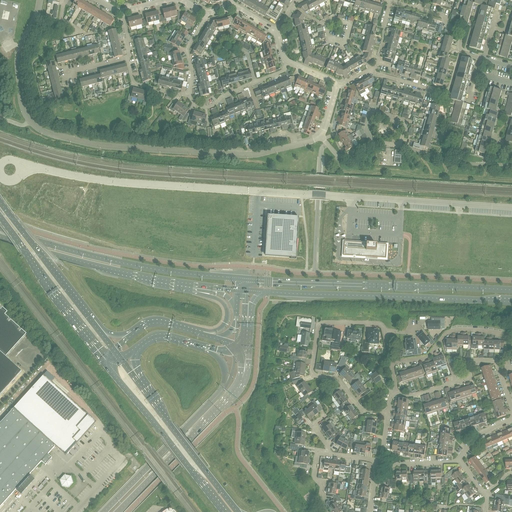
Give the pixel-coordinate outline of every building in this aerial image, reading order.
[(74,0),(73,4),(76,6),(75,7),(77,8),(81,0),(80,0),(74,0)] [(79,8),(82,10),(86,3),(81,0),(77,8),(78,9),(79,8)] [(249,0),(246,6),(251,9),(255,0),(249,0)] [(260,3),(257,1),(257,0),(255,0),(251,9),(255,11),(260,3)] [(310,0),(308,0),(302,3),(305,9),(308,8),(309,10),(314,7),(310,0)] [(278,2),(273,10),(280,14),(285,6),(278,2)] [(493,9),(498,11),(500,5),(489,2),(488,8),(493,9)] [(82,10),(85,11),(84,13),(86,14),(91,6),(86,3),(82,10)] [(255,11),(260,14),(265,6),(260,3),(255,11)] [(304,10),(305,9),(302,3),(299,5),(297,8),(303,12),(304,10)] [(88,13),(91,15),(95,9),(91,6),(86,14),(87,15),(88,13)] [(269,9),(265,6),(260,14),(265,17),(265,16),(269,9)] [(484,7),(482,6),(480,11),(491,14),(493,9),(488,8),(486,7),(484,7)] [(175,7),(168,9),(171,18),(177,16),(178,20),(180,16),(180,15),(179,11),(176,12),(175,7)] [(91,15),(94,17),(92,21),(94,22),(100,12),(95,9),(91,15)] [(162,11),(163,15),(161,16),(163,22),(166,21),(165,19),(171,18),(168,9),(162,11)] [(273,11),(269,9),(265,16),(276,22),(280,14),(273,10),(273,11)] [(398,21),(400,21),(403,10),(400,10),(400,11),(396,10),(394,18),(398,19),(398,21)] [(402,21),(406,22),(408,14),(405,13),(406,11),(403,10),(400,21),(402,22),(402,21)] [(469,19),(471,14),(462,12),(459,11),(458,16),(461,17),(469,19)] [(479,15),(479,16),(489,19),(490,18),(491,14),(480,11),(479,15)] [(98,19),(101,21),(104,14),(100,12),(94,22),(95,23),(98,19)] [(159,23),(162,22),(163,22),(161,16),(159,16),(157,12),(151,13),(153,22),(159,21),(159,23)] [(148,26),(148,23),(153,22),(151,13),(144,15),(146,20),(144,20),(145,26),(148,26)] [(180,23),(181,21),(186,24),(190,16),(185,13),(182,17),(180,16),(180,15),(180,16),(178,20),(177,21),(180,23)] [(304,17),(298,13),(296,16),(294,14),(291,18),(294,20),(295,22),(294,22),(296,27),(297,27),(303,25),(302,21),(304,17)] [(409,24),(411,25),(414,14),(412,13),(411,14),(408,14),(406,22),(410,23),(409,24)] [(101,21),(103,23),(101,26),(103,27),(109,17),(104,14),(101,21)] [(416,28),(420,17),(417,16),(417,14),(414,14),(411,25),(413,25),(414,24),(417,25),(416,28)] [(142,27),(145,26),(144,20),(141,21),(140,16),(134,18),(136,26),(141,25),(142,27)] [(196,20),(190,16),(186,24),(191,27),(196,20)] [(479,16),(477,21),(488,25),(489,19),(479,16)] [(114,20),(109,17),(103,27),(105,28),(107,25),(110,26),(114,20)] [(230,25),(231,25),(234,20),(231,19),(230,17),(227,18),(227,20),(222,21),(223,27),(230,25)] [(416,28),(422,30),(423,27),(425,22),(422,21),(422,18),(420,17),(416,28)] [(129,28),(136,26),(134,18),(127,19),(129,28)] [(235,18),(234,20),(231,25),(234,27),(233,29),(235,30),(241,21),(235,18)] [(422,30),(428,32),(431,20),(429,19),(428,23),(425,22),(423,27),(422,30)] [(440,26),(436,25),(433,24),(434,21),(431,20),(428,32),(434,33),(434,32),(438,33),(440,26)] [(211,22),(209,25),(211,26),(211,27),(216,29),(216,28),(223,27),(222,21),(216,22),(216,21),(211,22)] [(246,24),(241,21),(235,30),(237,32),(238,30),(241,32),(246,24)] [(477,21),(476,25),(476,27),(487,30),(488,25),(477,21)] [(241,32),(246,35),(251,27),(246,24),(241,32)] [(208,25),(205,30),(212,34),(216,29),(211,27),(211,26),(209,25),(208,25)] [(247,40),(249,36),(252,38),(256,30),(251,27),(246,35),(244,38),(247,40)] [(485,35),(487,30),(476,27),(474,32),(485,35)] [(401,32),(389,28),(389,31),(392,32),(391,35),(399,38),(401,32)] [(108,32),(109,35),(105,36),(105,38),(108,37),(117,35),(115,30),(108,31),(108,32)] [(205,30),(202,35),(209,40),(212,34),(205,30)] [(252,38),(257,41),(261,33),(256,30),(252,38)] [(181,31),(180,34),(177,32),(174,37),(181,42),(185,37),(186,37),(187,35),(181,31)] [(484,40),(485,35),(474,32),(473,37),(484,40)] [(257,41),(262,44),(265,39),(267,37),(261,33),(257,41)] [(301,42),(310,40),(313,39),(312,34),(309,35),(300,37),(301,42)] [(506,35),(502,34),(501,40),(511,43),(511,41),(511,37),(506,35)] [(202,35),(199,40),(206,45),(209,40),(202,35)] [(364,35),(367,36),(365,41),(374,44),(376,38),(373,38),(364,35)] [(387,37),(386,40),(397,43),(399,38),(391,35),(390,38),(387,37)] [(440,37),(444,38),(443,42),(451,44),(452,38),(440,35),(440,37)] [(168,41),(170,43),(178,47),(181,42),(174,37),(171,36),(168,41)] [(482,45),(484,40),(473,37),(471,42),(482,45)] [(143,38),(135,40),(136,46),(144,45),(143,38)] [(263,44),(264,51),(264,52),(270,50),(269,44),(270,44),(269,41),(268,41),(265,39),(262,44),(263,44)] [(199,40),(196,45),(203,50),(206,45),(199,40)] [(389,44),(388,47),(396,49),(397,43),(386,40),(385,43),(389,44)] [(501,40),(499,45),(510,48),(511,43),(501,40)] [(470,48),(475,49),(481,51),(482,45),(471,42),(470,48)] [(192,55),(194,52),(200,55),(203,50),(196,45),(191,54),(192,55)] [(509,53),(510,48),(499,45),(498,50),(509,53)] [(441,49),(440,52),(448,54),(449,49),(438,46),(437,48),(441,49)] [(365,53),(364,55),(370,57),(373,49),(364,47),(362,52),(365,53)] [(383,49),(383,52),(394,55),(396,49),(388,47),(387,50),(383,49)] [(171,56),(172,60),(181,58),(179,52),(173,53),(172,52),(173,49),(164,48),(164,52),(166,52),(167,56),(171,56)] [(138,52),(139,58),(147,56),(146,52),(149,52),(149,50),(138,52)] [(496,56),(507,59),(509,53),(498,50),(496,56)] [(303,64),(307,65),(308,63),(312,65),(312,63),(316,55),(315,57),(311,55),(310,51),(303,53),(302,53),(303,58),(304,58),(305,61),(303,64)] [(384,62),(390,63),(391,60),(394,61),(396,56),(394,55),(383,52),(382,54),(385,55),(384,59),(384,62)] [(321,57),(316,55),(312,63),(317,65),(321,57)] [(264,58),(265,64),(273,62),(272,56),(264,58)] [(359,56),(354,59),(359,67),(366,62),(363,57),(361,58),(359,56)] [(322,68),(323,66),(326,59),(321,57),(317,65),(322,68)] [(175,66),(176,68),(185,70),(183,64),(182,64),(181,58),(172,60),(173,66),(175,66)] [(466,64),(472,66),(474,67),(476,62),(473,61),(462,58),(461,61),(461,63),(466,64)] [(194,61),(196,67),(204,65),(202,59),(194,61)] [(354,69),(359,67),(354,59),(349,61),(354,69)] [(329,60),(326,68),(331,70),(335,62),(329,60)] [(54,61),(46,63),(42,64),(42,66),(43,66),(44,69),(48,69),(55,67),(54,61)] [(350,72),(354,69),(349,61),(345,64),(350,72)] [(275,71),(275,68),(273,62),(265,64),(266,70),(265,70),(266,74),(275,71)] [(336,72),(335,74),(339,64),(335,62),(331,70),(336,72)] [(398,62),(396,70),(399,71),(398,74),(401,75),(404,63),(398,62)] [(405,72),(408,73),(410,65),(404,63),(401,75),(404,75),(405,72)] [(464,70),(470,71),(473,72),(474,67),(472,66),(466,64),(461,63),(460,66),(459,68),(464,70)] [(350,73),(350,72),(345,64),(346,66),(342,68),(339,67),(339,64),(335,74),(340,76),(340,75),(343,77),(344,79),(348,77),(347,75),(350,73)] [(410,77),(413,78),(416,66),(410,65),(408,73),(411,74),(410,77)] [(420,76),(422,68),(416,66),(413,78),(415,79),(416,75),(420,76)] [(48,69),(48,72),(44,73),(44,75),(56,72),(55,67),(48,69)] [(141,76),(149,74),(151,74),(149,68),(148,68),(147,68),(142,70),(139,70),(141,76)] [(463,75),(469,77),(471,77),(473,72),(470,71),(464,70),(459,68),(458,73),(463,75)] [(252,78),(249,70),(243,71),(245,80),(252,78)] [(457,76),(456,79),(467,82),(470,82),(470,83),(471,77),(469,77),(463,75),(458,73),(458,74),(457,76)] [(226,76),(226,79),(227,78),(228,84),(234,83),(232,74),(226,76)] [(158,82),(157,84),(163,86),(165,77),(159,76),(158,82)] [(163,86),(169,87),(172,77),(169,76),(169,78),(165,77),(163,86)] [(284,76),(281,77),(286,89),(291,86),(288,79),(285,80),(284,76)] [(367,77),(365,78),(370,88),(372,87),(371,86),(375,84),(373,80),(371,76),(368,78),(367,77)] [(50,79),(51,82),(47,83),(47,85),(59,82),(58,77),(50,79)] [(280,82),(277,83),(280,91),(286,89),(281,77),(279,78),(279,80),(280,82)] [(296,88),(297,86),(300,88),(304,80),(301,79),(301,78),(299,77),(294,87),(296,88)] [(220,80),(222,88),(229,87),(228,84),(227,78),(226,79),(220,80)] [(363,81),(360,83),(363,88),(364,90),(368,88),(368,89),(370,88),(365,78),(362,80),(363,80),(363,81)] [(442,86),(444,81),(435,78),(432,78),(432,80),(433,80),(432,84),(435,84),(442,86)] [(456,80),(455,83),(455,84),(468,88),(470,82),(467,82),(456,79),(456,80)] [(181,90),(183,82),(177,80),(175,89),(181,90)] [(300,88),(304,90),(303,91),(305,92),(310,81),(307,80),(306,82),(304,80),(300,88)] [(384,80),(380,95),(386,97),(388,88),(385,87),(387,81),(384,80)] [(273,81),(270,82),(274,93),(280,91),(277,83),(274,84),(273,81)] [(308,91),(311,93),(315,85),(312,84),(312,82),(310,81),(305,92),(307,92),(308,91)] [(269,86),(266,87),(269,94),(269,95),(274,93),(270,82),(267,83),(269,86)] [(357,83),(354,84),(350,86),(349,88),(354,90),(356,88),(359,93),(360,95),(365,92),(364,90),(363,88),(360,83),(357,84),(357,83)] [(453,85),(453,86),(454,86),(453,89),(467,93),(468,88),(455,84),(455,83),(454,83),(453,85)] [(254,91),(256,96),(262,94),(263,98),(269,95),(269,94),(266,87),(263,88),(262,85),(259,86),(260,89),(254,91)] [(311,93),(315,94),(314,95),(316,96),(321,86),(318,85),(318,86),(315,85),(311,93)] [(319,96),(323,98),(326,90),(323,88),(323,87),(321,86),(316,96),(318,97),(319,96)] [(386,97),(392,98),(395,86),(392,86),(391,89),(388,88),(386,97)] [(398,87),(395,86),(392,98),(391,101),(397,102),(397,100),(400,92),(397,91),(398,87)] [(53,89),(54,93),(49,94),(50,96),(62,93),(60,88),(53,89)] [(355,93),(356,88),(354,90),(349,88),(348,91),(348,94),(344,93),(343,96),(355,99),(356,93),(355,93)] [(500,96),(501,91),(491,88),(489,94),(501,98),(501,96),(500,96)] [(130,101),(131,97),(137,99),(139,90),(133,89),(132,95),(129,94),(127,100),(130,101)] [(200,97),(209,95),(207,89),(199,91),(200,97)] [(403,92),(400,92),(397,100),(401,101),(401,103),(403,104),(403,102),(406,90),(404,89),(403,92)] [(450,94),(452,94),(465,98),(467,93),(453,89),(453,92),(451,92),(450,94)] [(145,106),(147,99),(144,98),(146,92),(139,90),(137,99),(143,100),(142,105),(145,106)] [(403,102),(409,103),(411,95),(408,94),(409,91),(406,90),(403,102)] [(409,103),(415,105),(418,93),(415,92),(414,96),(411,95),(409,103)] [(421,106),(423,98),(420,97),(421,94),(418,93),(415,105),(421,106)] [(450,99),(453,100),(455,101),(456,101),(461,103),(461,102),(464,103),(465,98),(452,94),(450,99)] [(499,98),(501,99),(501,98),(489,94),(488,99),(498,102),(499,98)] [(345,103),(353,105),(356,106),(357,100),(355,99),(343,96),(343,99),(346,100),(345,103)] [(254,106),(252,99),(245,101),(244,98),(242,99),(246,110),(252,108),(251,107),(254,106)] [(240,104),(237,105),(240,112),(246,110),(242,99),(239,100),(240,104)] [(499,106),(497,106),(498,102),(488,99),(486,104),(498,108),(499,106)] [(464,103),(461,102),(461,103),(456,101),(455,106),(466,109),(467,104),(464,103)] [(174,113),(175,111),(178,113),(181,109),(183,106),(178,102),(174,108),(171,106),(169,109),(174,113)] [(233,102),(230,104),(232,107),(235,115),(240,112),(237,105),(234,106),(233,102)] [(432,104),(431,108),(427,107),(426,108),(426,109),(431,110),(438,112),(440,106),(435,105),(436,103),(433,102),(432,104)] [(229,108),(226,109),(228,115),(231,120),(229,117),(235,115),(232,107),(230,104),(228,105),(229,108)] [(495,112),(497,108),(498,109),(498,108),(486,104),(485,109),(487,110),(495,112)] [(189,110),(183,106),(181,109),(178,113),(181,115),(179,119),(178,119),(179,120),(180,121),(181,121),(181,120),(184,122),(187,117),(185,115),(189,110)] [(318,109),(310,106),(308,112),(319,116),(320,113),(317,112),(318,109)] [(455,106),(454,112),(464,115),(466,109),(455,106)] [(342,111),(342,114),(350,117),(351,113),(353,114),(354,112),(352,111),(340,108),(339,111),(342,111)] [(225,113),(222,115),(225,122),(231,120),(228,115),(226,109),(223,110),(225,113)] [(431,110),(426,109),(426,110),(430,112),(429,115),(437,117),(438,112),(431,110)] [(497,112),(495,112),(487,110),(486,115),(496,118),(498,114),(498,113),(497,112)] [(194,112),(192,118),(189,117),(187,125),(191,126),(191,125),(196,126),(200,114),(194,112)] [(218,112),(215,113),(219,125),(225,122),(222,115),(219,116),(218,112)] [(287,125),(290,124),(293,123),(290,112),(283,114),(284,116),(282,116),(285,129),(287,129),(287,125)] [(303,116),(306,117),(314,120),(315,117),(318,119),(319,116),(308,112),(306,117),(303,116)] [(454,112),(452,117),(463,120),(464,115),(454,112)] [(213,127),(219,125),(215,113),(212,114),(214,118),(210,119),(213,127)] [(206,116),(200,114),(196,126),(205,129),(207,123),(204,122),(206,116)] [(337,117),(337,119),(349,122),(350,117),(342,114),(341,118),(337,117)] [(486,115),(484,120),(495,123),(496,118),(486,115)] [(280,118),(276,119),(278,127),(281,126),(282,130),(285,129),(282,116),(280,117),(280,118)] [(301,122),(304,123),(315,127),(316,125),(313,123),(314,120),(306,117),(303,116),(301,122)] [(451,122),(461,125),(463,120),(452,117),(451,122)] [(427,122),(426,125),(434,127),(435,122),(423,119),(421,118),(421,119),(423,121),(427,122)] [(263,131),(266,130),(264,122),(264,119),(258,120),(261,135),(264,134),(263,131)] [(268,121),(264,122),(266,130),(269,129),(270,133),(273,132),(270,119),(268,119),(268,121)] [(276,119),(272,120),(272,119),(270,119),(273,132),(276,131),(275,128),(278,127),(276,119)] [(347,128),(349,122),(337,119),(336,122),(339,123),(338,126),(337,126),(336,129),(336,130),(338,128),(341,129),(341,127),(347,128)] [(257,123),(253,124),(255,133),(258,132),(259,135),(261,135),(258,120),(256,121),(257,123)] [(484,120),(483,125),(493,128),(495,123),(484,120)] [(314,130),(315,127),(304,123),(302,129),(304,130),(303,133),(309,135),(311,129),(314,130)] [(246,137),(249,137),(249,138),(252,137),(252,133),(255,133),(253,124),(249,125),(248,124),(246,125),(248,132),(245,132),(246,137)] [(483,125),(481,131),(492,134),(493,128),(483,125)] [(346,130),(342,132),(340,130),(341,129),(338,128),(336,130),(340,137),(338,138),(340,140),(350,135),(349,133),(348,134),(346,130)] [(481,131),(480,136),(490,139),(492,134),(481,131)] [(342,142),(344,145),(351,141),(349,137),(351,137),(350,135),(340,140),(341,143),(342,142)] [(423,136),(422,139),(421,139),(420,140),(429,143),(431,138),(421,135),(423,136)] [(480,136),(478,141),(489,144),(490,142),(490,139),(480,136)] [(423,147),(428,148),(429,143),(420,140),(420,141),(419,145),(414,143),(413,147),(422,150),(423,147)] [(356,146),(355,144),(353,144),(351,141),(344,145),(345,148),(344,149),(346,151),(354,147),(356,146)] [(478,141),(477,146),(488,149),(489,144),(478,141)] [(479,153),(481,153),(484,154),(485,154),(486,154),(488,149),(477,146),(475,152),(477,152),(479,153)] [(232,200),(143,194),(140,240),(229,246),(232,200)] [(268,215),(265,256),(295,258),(297,217),(268,215)] [(343,256),(353,257),(353,258),(355,258),(355,257),(365,257),(365,259),(377,259),(377,258),(385,259),(386,245),(344,242),(343,256)] [(0,305),(0,394),(21,371),(5,357),(26,334),(4,315),(7,312),(0,305)] [(428,328),(428,330),(440,330),(440,326),(445,326),(445,318),(434,318),(434,321),(428,321),(428,323),(427,323),(427,328),(428,328)] [(322,335),(322,341),(326,342),(332,342),(331,351),(338,352),(341,334),(333,332),(334,329),(324,329),(323,336),(322,335)] [(368,331),(368,336),(368,339),(368,341),(362,341),(361,352),(369,352),(369,344),(373,344),(374,345),(377,345),(379,343),(379,341),(378,340),(378,331),(377,331),(377,330),(376,329),(374,329),(373,330),(373,331),(368,331)] [(361,333),(348,331),(347,339),(351,339),(350,342),(355,343),(356,340),(360,341),(361,333)] [(300,345),(308,346),(308,342),(309,342),(310,338),(309,338),(310,334),(302,333),(300,345)] [(419,337),(418,338),(425,346),(429,343),(431,346),(435,342),(431,338),(429,340),(423,333),(422,334),(422,333),(418,336),(419,337)] [(444,346),(447,346),(447,349),(452,350),(453,336),(450,336),(450,340),(447,340),(444,340),(443,342),(444,346)] [(410,338),(406,339),(406,340),(406,344),(405,344),(406,351),(409,351),(410,353),(417,352),(417,346),(414,346),(413,339),(410,339),(410,338)] [(500,342),(495,341),(494,350),(500,350),(500,347),(504,348),(505,340),(500,340),(500,342)] [(298,351),(298,355),(293,354),(292,358),(290,358),(290,359),(292,360),(293,360),(301,361),(301,358),(306,359),(307,353),(298,351)] [(434,353),(435,358),(433,359),(434,362),(436,368),(437,372),(442,370),(441,367),(437,354),(436,353),(434,353)] [(443,355),(441,356),(440,353),(437,354),(441,367),(446,365),(443,355)] [(340,367),(344,369),(339,374),(340,375),(339,375),(342,379),(343,378),(344,378),(350,372),(345,368),(348,369),(349,368),(345,364),(348,358),(344,357),(343,360),(340,367)] [(330,363),(324,362),(324,359),(321,358),(320,364),(323,365),(322,371),(329,372),(330,363)] [(296,363),(296,369),(304,371),(305,364),(300,364),(301,361),(293,360),(293,363),(296,363)] [(434,362),(432,363),(430,360),(428,361),(432,373),(437,372),(436,368),(434,362)] [(427,375),(432,373),(428,361),(425,362),(425,363),(422,364),(423,368),(424,368),(427,375)] [(421,367),(418,368),(417,364),(414,365),(418,378),(424,376),(421,367)] [(413,369),(410,370),(413,379),(418,378),(414,365),(412,366),(413,369)] [(490,365),(482,368),(481,368),(483,374),(492,371),(490,365)] [(381,380),(378,376),(380,374),(374,366),(371,368),(373,370),(371,372),(373,375),(370,377),(375,384),(381,380)] [(400,384),(403,383),(408,381),(404,368),(401,369),(402,373),(400,374),(400,375),(397,377),(400,384)] [(410,370),(408,371),(407,368),(404,368),(408,381),(413,379),(410,370)] [(303,377),(304,371),(296,369),(292,369),(292,372),(289,373),(291,378),(292,382),(298,381),(297,376),(303,377)] [(483,374),(485,379),(494,376),(492,371),(483,374)] [(360,375),(359,376),(357,373),(354,376),(350,372),(344,378),(348,383),(353,378),(354,380),(361,376),(360,375)] [(51,382),(43,375),(13,409),(55,446),(61,452),(73,440),(77,443),(81,438),(91,427),(96,422),(51,382)] [(354,380),(356,383),(351,387),(355,391),(362,386),(360,384),(361,383),(362,380),(361,379),(363,378),(361,376),(354,380)] [(485,379),(487,385),(496,382),(494,376),(485,379)] [(297,387),(301,392),(308,387),(304,382),(297,387)] [(487,385),(489,390),(497,387),(496,382),(487,385)] [(474,385),(472,386),(471,383),(468,384),(472,395),(477,393),(478,397),(480,396),(477,388),(475,388),(474,385)] [(466,388),(463,389),(467,398),(472,396),(472,395),(468,384),(465,384),(466,388)] [(364,392),(366,395),(370,391),(369,389),(366,391),(362,386),(355,391),(359,396),(364,392)] [(463,389),(461,389),(460,386),(457,387),(462,400),(467,398),(463,389)] [(309,397),(308,395),(311,392),(308,387),(301,392),(304,397),(300,400),(302,402),(309,397)] [(456,391),(453,392),(456,401),(462,400),(457,387),(455,388),(456,391)] [(489,390),(490,396),(499,393),(497,387),(489,390)] [(330,398),(332,396),(336,401),(343,395),(340,390),(334,394),(333,392),(328,396),(330,398)] [(448,400),(450,400),(451,403),(456,401),(453,392),(448,394),(448,393),(446,393),(448,400)] [(490,396),(492,401),(501,398),(499,393),(490,396)] [(336,401),(340,406),(337,408),(338,410),(344,407),(342,404),(347,400),(343,395),(336,401)] [(447,399),(445,399),(444,399),(442,400),(441,396),(438,397),(442,410),(447,408),(446,404),(448,403),(447,399)] [(436,401),(434,402),(437,411),(442,410),(438,397),(435,398),(436,401)] [(501,399),(501,400),(492,403),(493,408),(503,405),(502,403),(504,402),(503,398),(501,399)] [(434,402),(432,403),(430,399),(428,400),(432,413),(437,411),(434,402)] [(314,405),(309,409),(314,416),(319,412),(315,407),(318,405),(314,400),(311,402),(314,405)] [(426,404),(423,405),(426,415),(432,413),(428,400),(425,401),(426,404)] [(343,411),(347,415),(354,410),(350,405),(345,409),(344,407),(338,410),(340,413),(343,411)] [(493,408),(495,413),(508,409),(507,406),(504,408),(503,405),(493,408)] [(304,423),(300,418),(303,416),(299,411),(297,408),(296,408),(293,411),(292,412),(296,418),(294,420),(299,427),(304,423)] [(41,462),(42,463),(45,465),(48,462),(52,458),(48,454),(55,446),(13,409),(0,423),(0,506),(23,481),(41,462)] [(309,409),(304,412),(302,409),(299,411),(303,416),(305,415),(309,420),(314,416),(309,409)] [(497,419),(506,416),(505,413),(509,412),(508,409),(495,413),(497,419)] [(348,423),(349,425),(354,421),(353,419),(358,415),(354,410),(347,415),(350,420),(348,423)] [(485,423),(487,422),(484,412),(479,414),(483,427),(486,426),(485,423)] [(477,425),(479,424),(480,428),(483,427),(479,414),(474,416),(477,425)] [(363,421),(367,421),(366,427),(375,428),(376,422),(370,421),(371,417),(364,416),(363,421)] [(474,416),(469,417),(473,430),(475,429),(474,426),(477,425),(474,416)] [(467,428),(469,428),(470,431),(473,430),(469,417),(463,419),(467,428)] [(463,419),(458,421),(463,434),(465,433),(464,429),(467,428),(463,419)] [(325,424),(327,426),(322,430),(325,434),(333,429),(329,424),(332,422),(331,420),(325,424)] [(453,422),(456,432),(459,431),(460,434),(463,434),(458,421),(453,422)] [(368,436),(368,434),(374,434),(375,428),(366,427),(363,426),(362,431),(359,430),(359,434),(362,434),(361,435),(368,436)] [(292,432),(297,432),(296,438),(305,440),(305,433),(299,433),(300,430),(292,429),(292,432)] [(333,429),(325,434),(327,436),(326,436),(327,439),(328,438),(329,438),(333,435),(335,438),(340,432),(338,430),(336,433),(333,429)] [(335,444),(336,444),(336,445),(341,447),(345,440),(346,437),(342,435),(343,434),(340,432),(335,438),(336,438),(333,441),(336,442),(335,444)] [(505,432),(499,434),(502,441),(508,439),(505,432)] [(499,434),(494,436),(497,443),(502,441),(499,434)] [(494,436),(489,438),(493,448),(493,447),(494,447),(493,445),(497,443),(494,436)] [(296,438),(295,444),(290,444),(290,445),(288,445),(288,446),(298,448),(298,445),(304,446),(305,440),(296,438)] [(486,448),(487,448),(491,446),(492,448),(493,448),(489,438),(483,441),(486,448)] [(348,444),(351,446),(353,440),(350,439),(349,442),(345,440),(341,447),(345,450),(348,444)] [(354,452),(359,453),(360,445),(357,445),(357,443),(355,443),(356,441),(353,440),(351,446),(354,446),(354,452)] [(370,451),(371,443),(371,444),(372,441),(368,441),(368,443),(366,443),(365,446),(360,445),(359,453),(364,454),(365,450),(370,451)] [(395,451),(394,454),(397,455),(399,441),(393,441),(393,443),(391,443),(390,449),(392,449),(392,450),(395,451)] [(469,461),(472,466),(479,461),(475,456),(469,461)] [(307,465),(307,463),(308,464),(309,463),(310,460),(309,459),(308,459),(308,458),(299,457),(298,463),(294,463),(294,466),(300,467),(301,464),(307,465)] [(321,463),(320,469),(323,470),(322,471),(328,471),(328,469),(329,460),(324,459),(324,463),(321,463)] [(472,466),(476,470),(482,465),(479,461),(472,466)] [(346,463),(340,462),(339,472),(344,473),(350,474),(351,467),(345,467),(346,463)] [(476,470),(479,475),(486,470),(482,465),(476,470)] [(361,469),(360,475),(369,476),(369,471),(365,470),(366,467),(360,466),(359,469),(361,469)] [(427,474),(424,474),(424,470),(418,471),(419,482),(425,482),(424,481),(427,481),(427,478),(428,478),(427,474)] [(431,485),(431,483),(436,483),(436,479),(436,470),(430,470),(430,477),(428,478),(427,478),(427,481),(428,485),(431,485)] [(444,483),(445,483),(445,479),(444,477),(442,477),(441,470),(436,470),(436,479),(441,479),(442,483),(443,483),(444,483)] [(479,475),(483,479),(489,475),(486,470),(479,475)] [(396,479),(390,480),(389,482),(392,483),(392,486),(395,486),(396,480),(402,480),(401,471),(396,471),(396,479)] [(410,475),(407,475),(407,471),(401,471),(402,480),(407,480),(407,481),(410,481),(410,475)] [(413,475),(410,475),(410,481),(410,484),(414,484),(414,482),(419,482),(418,471),(413,471),(413,475)] [(450,471),(444,475),(444,477),(445,479),(448,479),(452,476),(455,480),(462,475),(459,471),(453,475),(450,471)] [(68,488),(69,487),(73,483),(71,476),(64,475),(60,480),(62,486),(68,488)] [(465,480),(462,475),(455,480),(453,482),(456,486),(454,487),(456,490),(461,486),(459,484),(465,480)] [(492,479),(489,475),(483,479),(486,484),(492,479)] [(336,481),(335,484),(328,483),(327,488),(336,489),(337,484),(342,485),(342,483),(344,483),(344,482),(336,481)] [(389,485),(388,488),(381,487),(380,492),(389,494),(390,488),(395,489),(395,486),(392,486),(392,483),(389,482),(387,482),(386,485),(389,485)] [(462,496),(465,494),(472,489),(469,484),(463,489),(461,486),(456,490),(458,493),(459,492),(462,496)] [(342,496),(335,495),(336,489),(327,488),(327,489),(326,489),(325,492),(326,493),(327,493),(327,494),(334,495),(333,498),(339,499),(342,499),(342,496)] [(471,500),(470,497),(475,493),(472,489),(465,494),(468,498),(465,501),(467,504),(471,500)] [(350,498),(361,500),(361,497),(365,498),(366,492),(358,491),(355,491),(355,496),(350,495),(350,496),(348,495),(348,498),(350,498)] [(393,500),(391,500),(391,494),(389,494),(380,492),(380,498),(382,498),(381,501),(392,503),(393,500)] [(328,507),(332,511),(339,506),(336,502),(336,501),(339,502),(339,499),(333,498),(332,500),(331,501),(329,502),(329,501),(328,501),(327,501),(326,502),(326,503),(326,504),(328,507)] [(495,500),(494,506),(503,507),(504,504),(509,505),(509,499),(502,498),(502,501),(495,500)]
